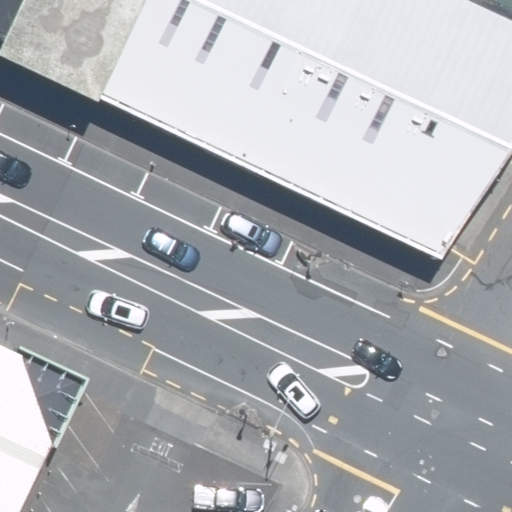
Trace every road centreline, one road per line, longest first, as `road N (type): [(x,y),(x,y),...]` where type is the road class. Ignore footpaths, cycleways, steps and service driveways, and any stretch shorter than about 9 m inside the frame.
road 1 (secondary): [(0,208),(432,410)]
road 2 (unclassified): [(511,261),(468,329),(432,410)]
